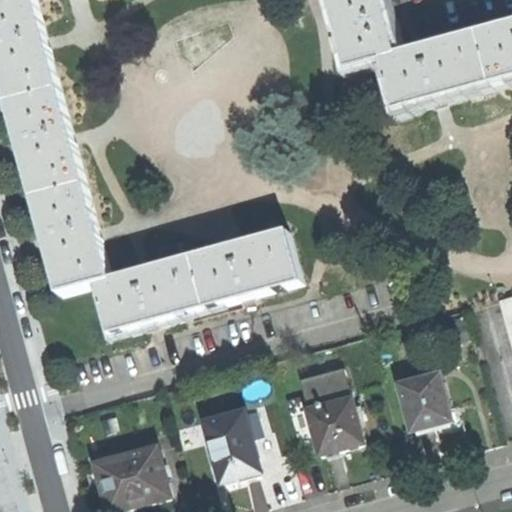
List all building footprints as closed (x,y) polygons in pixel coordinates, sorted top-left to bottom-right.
[(0,0),(0,56),(1,62),(14,108),(63,95),(50,49),(47,38),(37,0),(0,0)] [(391,19),(385,0),(334,0),(340,19),(345,39),(355,74),(387,65),(402,61),(391,19)] [(511,31),(487,38),(501,87),(511,84),(511,31)] [(446,49),(402,61),(387,65),(401,114),(438,104),(452,100),(501,87),(487,38),(446,49)] [(28,158),(40,203),(89,190),(76,144),(73,133),(63,95),(14,108),(28,158)] [(66,297),(101,288),(114,284),(102,240),(99,228),(89,190),(40,203),(52,247),(66,297)] [(200,261),(213,311),(263,297),(305,286),(300,268),(292,236),(250,247),(240,250),(200,261)] [(171,322),(213,311),(200,261),(155,273),(145,276),(114,284),(101,288),(114,338),(171,322)] [(511,300),(503,303),(506,316),(511,314),(511,300)] [(476,342),(473,332),(458,336),(461,347),(476,342)] [(304,385),(313,415),(356,403),(348,373),(304,385)] [(443,379),(404,389),(416,434),(437,429),(439,436),(451,434),(467,431),(460,408),(452,410),(443,379)] [(313,415),(325,459),(348,453),(368,447),(356,403),(313,415)] [(209,426),(225,486),(242,482),(243,484),(255,481),(264,478),(263,475),(264,475),(258,456),(269,453),(265,438),(254,441),(247,416),(209,426)] [(108,497),(111,511),(133,511),(144,509),(173,501),(167,481),(169,480),(161,452),(100,469),(101,474),(89,477),(96,500),(108,497)]
